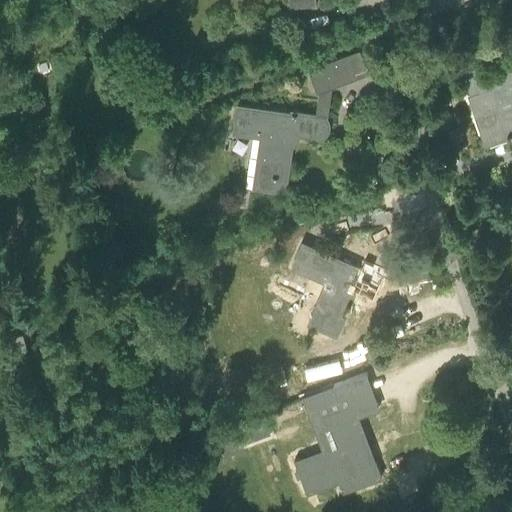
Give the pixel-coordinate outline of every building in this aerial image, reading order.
[(306,70),(315,93),(367,74),(358,50),(306,70)] [(511,104),(497,109),(491,89),(469,97),(485,145),(507,137),(508,138),(511,136),(511,104)] [(23,98),(0,105),(0,120),(28,111),(23,98)] [(238,108),(234,133),(258,137),(250,188),(264,190),(284,193),(291,146),(294,146),(296,144),(298,139),(299,135),(315,137),(323,138),(323,137),(325,136),(326,135),(326,134),(327,133),(327,132),(328,131),(328,130),(329,129),(329,127),(329,126),(329,125),(329,124),(328,123),(328,121),(328,120),(327,119),(326,118),(327,117),(318,116),(299,113),(290,111),(289,116),(238,108)] [(29,120),(11,126),(18,146),(36,139),(29,120)] [(325,284),(308,324),(336,335),(345,314),(346,314),(350,303),(348,302),(353,291),(364,296),(377,266),(363,260),(360,268),(300,242),(289,269),(325,284)] [(304,400),(308,410),(338,399),(332,385),(301,397),(302,401),(304,400)] [(303,401),(256,418),(264,441),(311,423),(303,401)] [(297,463),(308,491),(352,474),(356,485),(379,476),(351,404),(321,415),(326,428),(332,426),(339,447),(297,463)] [(242,445),(237,432),(207,443),(211,455),(221,452),(223,457),(243,450),(242,445)]
